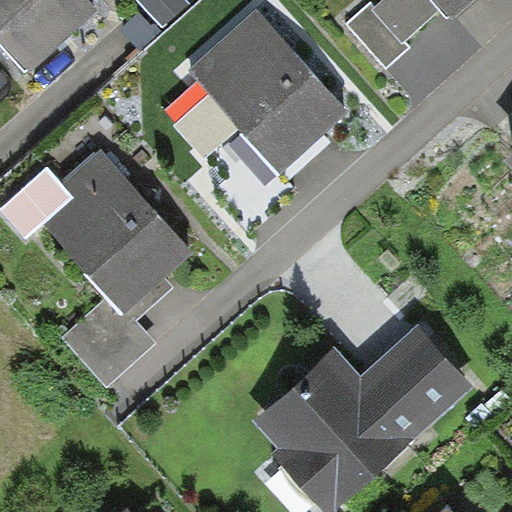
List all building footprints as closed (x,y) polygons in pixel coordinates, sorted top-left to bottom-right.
[(0,0),(0,39),(30,73),(99,9),(90,0),(0,0)] [(390,0),(376,12),(371,5),(350,23),(386,66),(407,49),(401,42),(443,7),(453,19),(474,0),(390,0)] [(259,10),(191,69),(215,97),(180,128),(207,159),(240,131),(282,179),(352,118),(301,60),(259,10)] [(73,200),(43,226),(106,299),(66,334),(111,386),(157,346),(135,322),(173,289),(164,279),(193,255),(145,199),(102,150),(60,185),(73,200)] [(255,423),(280,450),(274,456),(323,511),(339,511),(478,389),(421,326),(363,378),(337,349),(255,423)]
